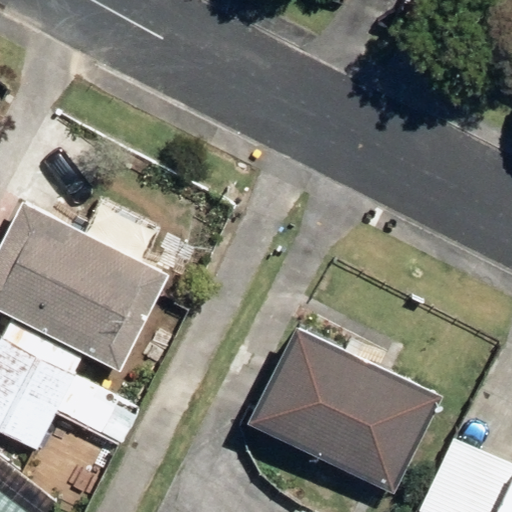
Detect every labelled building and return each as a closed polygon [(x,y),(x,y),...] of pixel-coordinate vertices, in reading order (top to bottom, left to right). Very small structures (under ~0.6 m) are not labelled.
[(22,178),(0,222),(0,286),(122,347),(168,251),(22,178)] [(157,299),(183,312),(195,289),(169,276),(157,299)] [(246,396),(393,470),(440,375),(291,302),(246,396)] [(0,411),(37,430),(76,356),(1,320),(0,321),(0,411)] [(67,401),(111,424),(126,394),(82,373),(67,401)] [(452,511),(493,511),(511,468),(511,448),(452,421),(417,495),(452,511)] [(0,511),(32,511),(43,498),(0,465),(0,511)] [(296,511),(327,511),(303,499),(296,511)]
